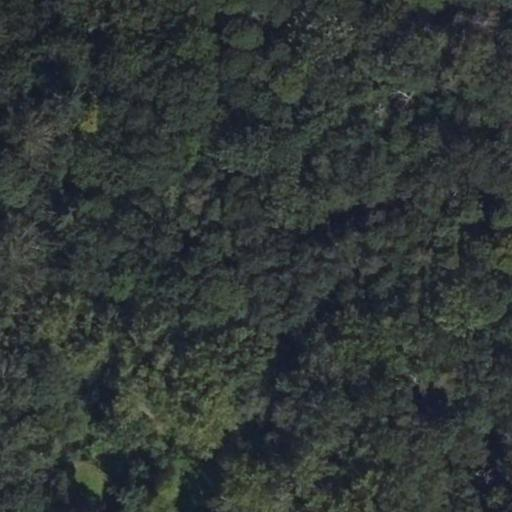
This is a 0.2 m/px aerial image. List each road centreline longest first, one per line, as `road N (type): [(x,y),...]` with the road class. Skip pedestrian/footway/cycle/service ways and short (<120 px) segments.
road 1 (track): [(0,286),(399,511)]
road 2 (track): [(11,292),(67,0)]
